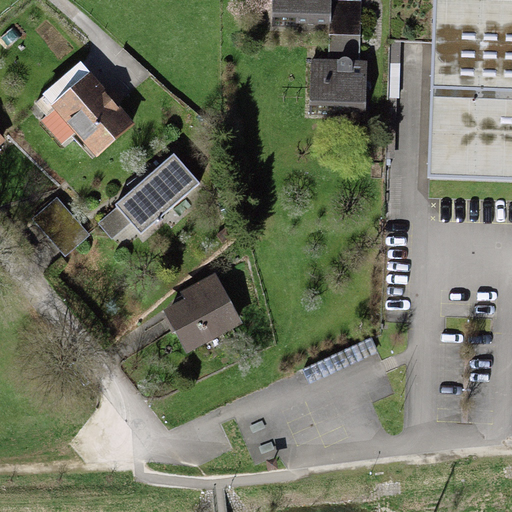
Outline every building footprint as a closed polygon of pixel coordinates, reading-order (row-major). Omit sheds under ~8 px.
[(271,0),(270,27),(298,28),(299,17),(334,19),(335,2),(335,0),(271,0)] [(511,0),(432,0),(426,177),(511,180),(511,0)] [(361,64),(364,3),(335,2),(332,63),(361,64)] [(332,63),(309,62),(307,115),(335,116),(335,106),(368,107),(369,64),(361,64),(360,64),(360,62),(359,61),(358,59),(356,58),(355,58),(353,59),(351,60),(350,61),(349,63),(349,64),(332,63)] [(80,67),(34,107),(46,121),(41,125),(60,147),(77,132),(98,157),(133,127),(115,107),(120,103),(115,97),(110,101),(80,67)] [(110,210),(134,237),(147,225),(149,227),(154,222),(152,221),(195,184),(171,156),(147,178),(145,175),(130,186),(133,190),(110,210)] [(54,201),(32,219),(49,240),(71,223),(54,201)] [(188,299),(166,310),(186,350),(236,325),(212,277),(184,292),(188,299)] [(369,340),(299,374),(304,384),(374,350),(369,340)]
